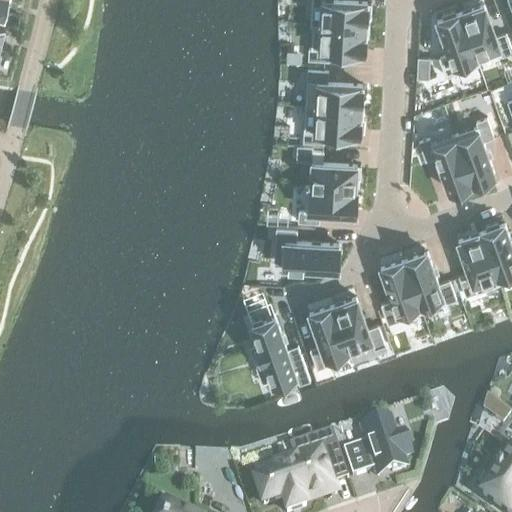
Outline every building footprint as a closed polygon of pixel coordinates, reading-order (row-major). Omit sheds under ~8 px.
[(313,0),(321,0),(319,25),(366,27),(367,2),(333,0),(332,0),(313,0)] [(484,4),(460,12),(475,56),(498,48),(501,57),(511,53),(511,49),(506,33),(495,37),(484,4)] [(460,12),(436,21),(451,65),(475,56),(460,12)] [(308,48),(308,61),(329,62),(330,51),(364,53),(366,27),(319,25),(318,49),(308,48)] [(418,58),(417,79),(430,80),(431,58),(418,58)] [(307,70),(306,82),(316,83),(314,107),(360,110),(362,84),(327,83),(328,71),(307,70)] [(303,131),(303,143),(324,144),(325,133),(359,135),(360,110),(314,107),(313,132),(303,131)] [(479,130),(456,138),(472,182),(496,173),(484,141),(495,137),(488,117),(476,121),(479,130)] [(430,137),(418,142),(426,162),(436,158),(448,190),(472,182),(456,138),(433,147),(430,137)] [(302,151),(302,163),(311,164),(310,188),(356,191),(358,165),(323,163),(324,152),(302,151)] [(299,212),(298,224),(320,225),(320,214),(355,216),(356,191),(310,188),(309,212),(299,212)] [(511,238),(506,224),(483,232),(499,276),(511,270),(511,238)] [(278,232),(277,244),(286,245),(284,271),(338,274),(339,247),(299,245),(299,233),(278,232)] [(483,232),(459,241),(471,273),(460,277),(467,297),(479,293),(476,284),(499,276),(483,232)] [(429,252),(405,260),(420,304),(443,296),(447,305),(458,300),(451,280),(440,284),(429,252)] [(405,260),(381,269),(393,301),(382,305),(389,325),(401,321),(397,312),(420,304),(405,260)] [(357,298),(334,306),(349,350),(372,342),(375,351),(387,347),(380,326),(369,330),(357,298)] [(334,306),(310,315),(321,347),(311,351),(318,371),(329,367),(326,358),(349,350),(334,306)] [(277,319),(252,328),(270,378),(294,370),(297,379),(309,375),(302,354),(291,358),(277,319)] [(503,406),(495,417),(503,423),(511,412),(503,406)] [(343,451),(352,478),(375,470),(376,474),(375,474),(376,478),(392,473),(406,468),(403,458),(410,456),(403,433),(395,436),(390,421),(362,430),(366,443),(343,451)] [(344,469),(332,432),(307,441),(314,463),(299,468),(297,461),(276,468),(279,475),(256,483),(263,505),(282,499),(286,511),(292,511),(306,507),(304,503),(321,497),(319,487),(315,478),(344,469)] [(511,511),(511,454),(501,470),(499,468),(495,474),(497,476),(482,496),(506,511),(511,511)] [(188,511),(165,501),(159,511),(188,511)]
